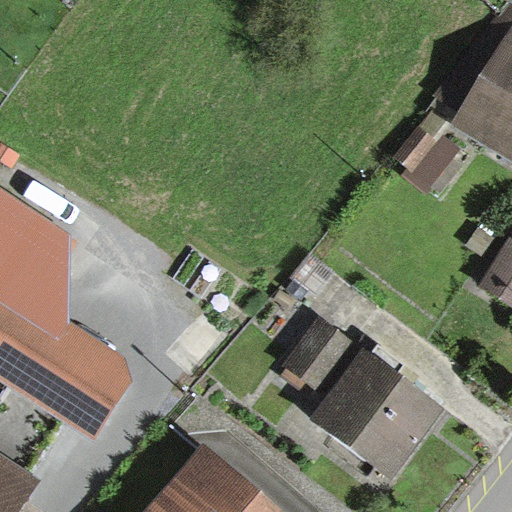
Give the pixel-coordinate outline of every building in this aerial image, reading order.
[(511,41),(506,38),(462,111),(511,140),(511,41)] [(406,174),(443,193),(466,150),(429,131),(406,174)] [(511,248),(489,278),(511,295),(511,248)] [(0,255),(0,400),(71,447),(121,370),(27,308),(43,284),(0,255)] [(341,361),(309,338),(277,382),(309,406),(341,361)] [(312,437),(379,485),(444,396),(377,347),(312,437)] [(174,511),(261,511),(217,468),(174,511)] [(0,476),(0,511),(15,511),(27,492),(0,476)]
